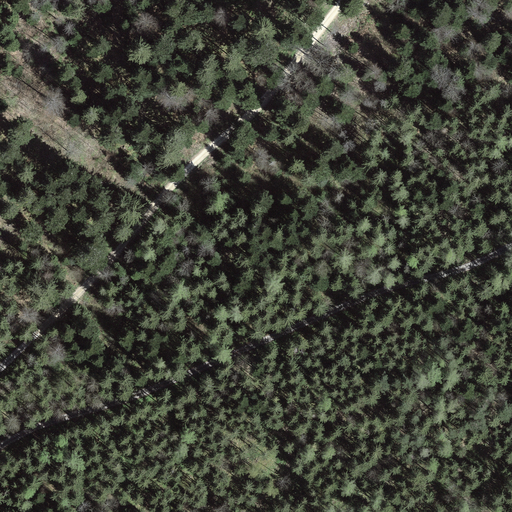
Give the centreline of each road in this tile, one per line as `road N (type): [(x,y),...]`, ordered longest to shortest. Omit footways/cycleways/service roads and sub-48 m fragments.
road 1 (track): [(511,243),(0,452)]
road 2 (track): [(0,368),(295,64),(342,0)]
